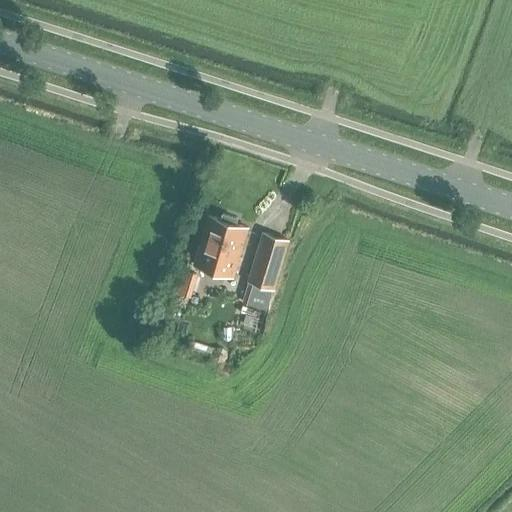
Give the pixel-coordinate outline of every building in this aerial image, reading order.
[(234,277),(249,228),(208,215),(192,264),(234,277)] [(253,267),(248,282),(275,289),(288,245),(262,237),(256,258),(253,267)] [(248,282),(241,306),(248,308),(267,314),(275,289),(248,282)] [(159,321),(157,328),(166,331),(168,323),(159,321)] [(217,348),(213,352),(214,358),(218,361),(221,362),(224,361),(228,357),(228,350),(226,350),(223,347),(217,348)]
